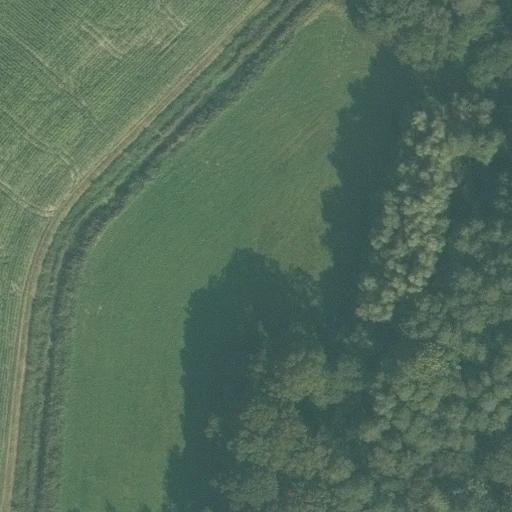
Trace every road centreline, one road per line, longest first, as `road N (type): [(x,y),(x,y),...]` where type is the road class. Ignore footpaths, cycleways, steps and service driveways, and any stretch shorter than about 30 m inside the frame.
road 1 (track): [(5,511),(28,297),(52,220),(268,0)]
road 2 (track): [(511,97),(456,85),(368,0)]
